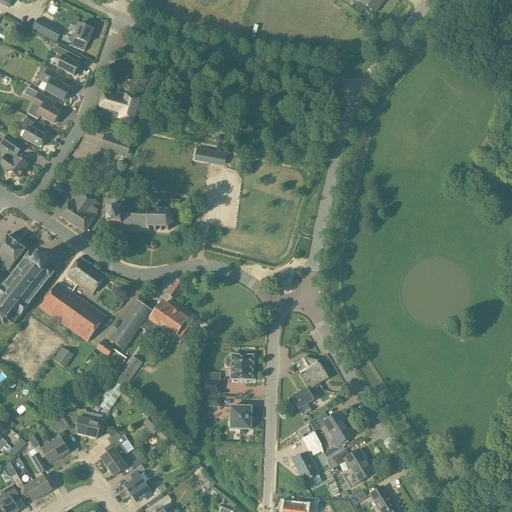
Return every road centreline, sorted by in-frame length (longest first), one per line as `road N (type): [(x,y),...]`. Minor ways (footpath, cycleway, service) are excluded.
road 1 (unclassified): [(26,209),(124,271),(209,265),(250,281),(272,308)]
road 2 (unclassified): [(358,94),(311,73),(228,57),(118,14)]
road 3 (tertiary): [(312,296),(331,346),(432,511)]
road 4 (residential): [(26,209),(81,122),(118,14)]
road 5 (tertiary): [(312,296),(319,225),(358,94)]
road 6 (unclassified): [(268,511),(274,325)]
